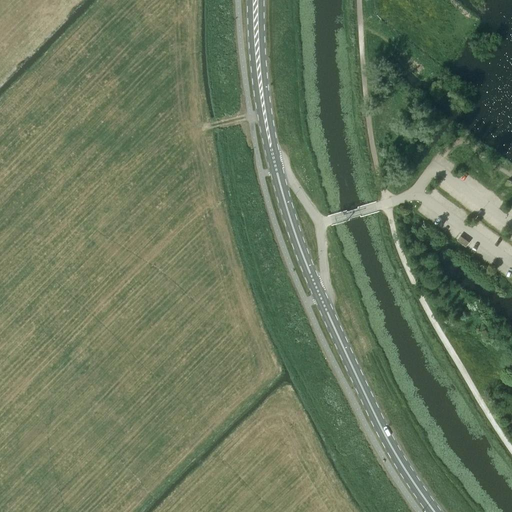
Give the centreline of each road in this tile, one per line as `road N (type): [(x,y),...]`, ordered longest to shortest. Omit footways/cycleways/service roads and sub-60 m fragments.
road 1 (primary): [(434,511),(380,427),(321,295)]
road 2 (primary): [(249,0),(254,79),(275,172)]
road 3 (primary): [(275,172),(260,0)]
road 4 (primary): [(321,295),(275,172)]
